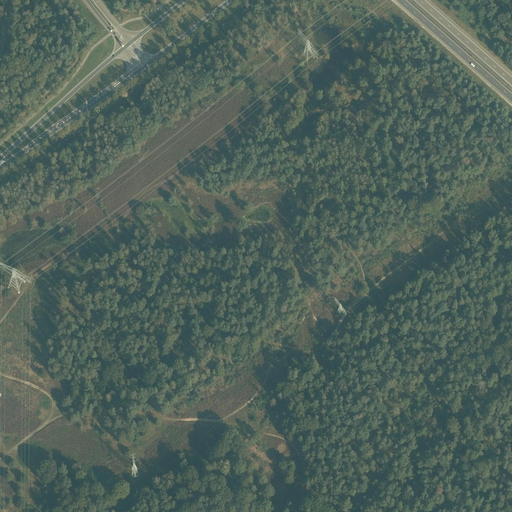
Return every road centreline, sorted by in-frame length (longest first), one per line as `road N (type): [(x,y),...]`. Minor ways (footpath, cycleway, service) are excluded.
road 1 (primary): [(0,166),(143,67)]
road 2 (primary): [(124,47),(0,159)]
road 3 (trunk): [(399,0),(511,99)]
road 4 (trunk): [(511,82),(418,0)]
